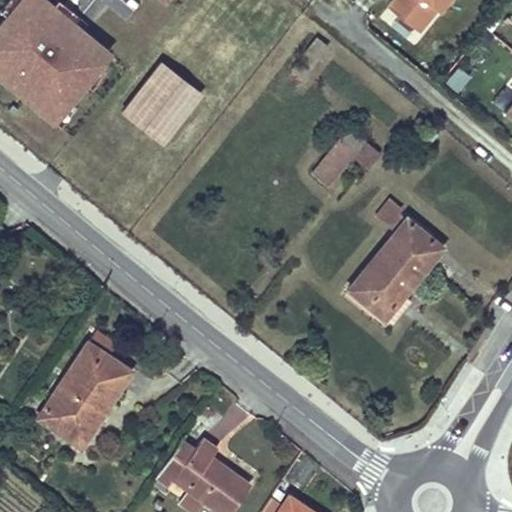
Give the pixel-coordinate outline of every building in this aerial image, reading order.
[(54,0),(20,0),(0,23),(0,75),(54,123),(116,53),(54,0)] [(423,26),(444,3),(448,6),(453,0),(395,0),(418,21),(423,26)] [(302,78),(328,45),(317,36),(291,68),(302,78)] [(162,142),(200,93),(160,62),(122,111),(162,142)] [(327,183),(364,138),(349,125),(312,171),(327,183)] [(366,167),(379,150),(364,138),(351,154),(366,167)] [(402,293),(441,246),(398,211),(401,207),(389,198),(375,214),(394,231),(348,287),(383,316),(402,293)] [(391,322),(410,300),(402,293),(383,316),(391,322)] [(99,415),(129,369),(108,355),(117,342),(96,328),(87,341),(38,416),(69,436),(88,408),(99,415)] [(79,443),(99,415),(88,408),(69,436),(79,443)] [(228,511),(250,482),(211,455),(217,446),(202,436),(195,447),(180,437),(155,476),(167,484),(172,478),(187,490),(203,501),(219,511),(228,511)] [(194,511),(203,501),(187,490),(178,502),(193,511),(194,511)] [(262,511),(270,511),(278,501),(270,495),(260,510),(262,511)] [(313,511),(288,495),(277,511),(313,511)]
